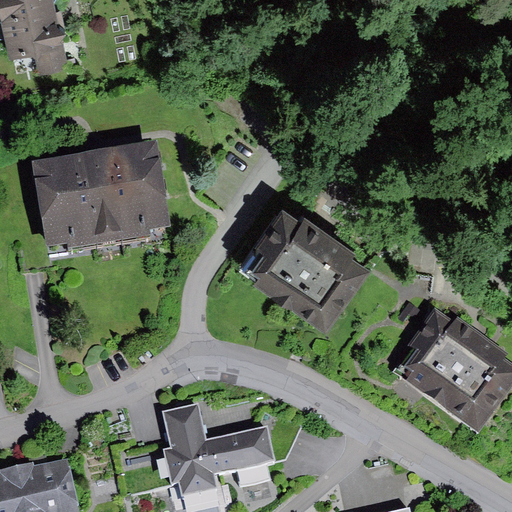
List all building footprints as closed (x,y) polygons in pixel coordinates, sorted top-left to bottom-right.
[(0,0),(0,8),(1,9),(3,16),(57,8),(55,0),(0,0)] [(57,8),(3,16),(9,60),(33,55),(37,76),(70,69),(63,33),(67,23),(60,20),(57,8)] [(169,149),(47,164),(57,247),(178,233),(169,149)] [(370,263),(281,201),(256,236),(260,239),(242,264),(327,324),(370,263)] [(410,304),(404,311),(414,319),(420,311),(410,304)] [(511,389),(511,365),(436,310),(409,346),(413,349),(394,373),(479,435),(511,389)] [(214,474),(206,440),(198,403),(162,411),(170,447),(165,448),(172,485),(179,484),(181,495),(217,488),(214,474)] [(206,440),(214,474),(275,460),(267,426),(206,440)] [(3,472),(0,472),(0,511),(81,511),(69,458),(34,467),(33,463),(2,470),(3,472)]
